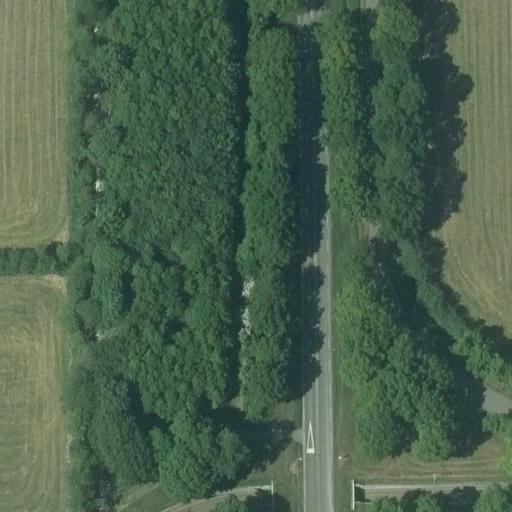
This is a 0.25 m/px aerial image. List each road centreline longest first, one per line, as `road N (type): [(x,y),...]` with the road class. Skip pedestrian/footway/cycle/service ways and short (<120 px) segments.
road 1 (unknown): [(110,511),(116,487),(236,442),(239,0)]
road 2 (primary): [(317,511),(311,0)]
road 3 (unclassified): [(511,413),(432,364),(401,327),(382,284),(374,0)]
